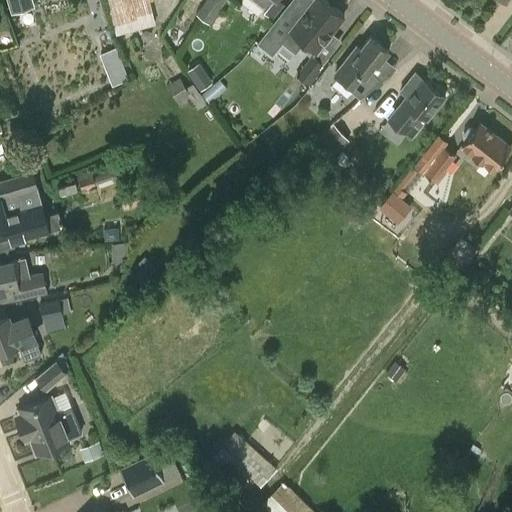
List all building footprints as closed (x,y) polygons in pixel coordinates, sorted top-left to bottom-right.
[(8,0),(11,9),(31,3),(30,0),(8,0)] [(107,0),(116,33),(156,23),(150,0),(107,0)] [(205,0),(196,13),(209,23),(225,0),(205,0)] [(254,0),(265,9),(263,11),(272,18),(284,3),(281,0),(254,0)] [(303,43),(314,51),(331,31),(343,15),(323,0),(290,0),(257,42),(272,54),(282,42),(295,52),(303,43)] [(359,98),(381,80),(369,70),(374,63),(376,65),(388,51),(369,36),(359,48),(355,45),(334,72),(338,75),(335,78),(359,98)] [(110,84),(128,77),(116,45),(98,52),(110,84)] [(296,74),(306,82),(316,70),(322,62),(312,54),(296,74)] [(199,60),(185,68),(198,89),(212,80),(199,60)] [(386,119),(410,138),(425,120),(445,96),(442,93),(443,91),(436,85),(434,87),(414,72),(399,91),(405,96),(386,119)] [(179,104),(199,92),(193,83),(186,87),(180,77),(167,85),(179,104)] [(209,101),(225,86),(217,77),(200,92),(209,101)] [(460,145),(492,169),(510,146),(478,121),(460,145)] [(349,139),(334,123),(315,139),(330,156),(332,155),(334,157),(340,151),(338,149),(349,139)] [(438,133),(421,156),(432,164),(429,169),(441,178),(447,170),(445,168),(456,153),(445,145),(448,141),(438,133)] [(118,176),(115,168),(95,175),(97,183),(118,176)] [(0,179),(0,249),(15,245),(14,240),(50,230),(50,229),(63,225),(52,187),(40,190),(34,169),(0,179)] [(81,189),(95,185),(91,169),(76,174),(81,189)] [(60,194),(77,189),(74,179),(57,183),(60,194)] [(149,193),(122,200),(123,207),(151,201),(149,193)] [(412,235),(426,217),(407,203),(393,220),(412,235)] [(206,275),(221,263),(207,247),(193,259),(206,275)] [(0,262),(0,288),(4,288),(7,300),(35,294),(47,292),(43,271),(15,277),(11,260),(0,262)] [(40,303),(43,318),(70,312),(67,297),(40,303)] [(26,312),(7,319),(5,315),(0,316),(0,350),(17,344),(16,343),(17,342),(24,360),(41,353),(26,312)] [(56,359),(35,377),(46,390),(67,372),(56,359)] [(67,438),(80,433),(70,408),(57,413),(50,395),(17,409),(19,412),(14,414),(25,440),(29,438),(35,453),(68,440),(67,438)] [(277,468),(234,430),(218,447),(261,486),(277,468)] [(119,468),(132,494),(163,479),(151,453),(119,468)] [(263,501),(273,511),(316,511),(289,484),(288,485),(283,481),(263,501)]
